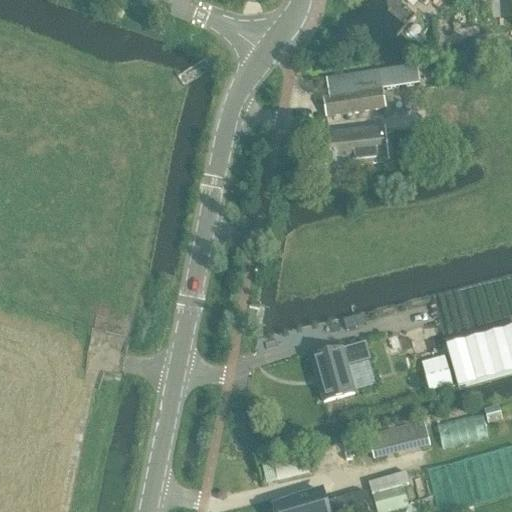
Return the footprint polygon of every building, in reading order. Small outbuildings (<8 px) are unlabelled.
[(323,99),(324,103),(326,118),(385,108),(382,90),(418,85),(417,80),(434,78),(432,64),(414,66),(327,81),(330,98),(323,99)] [(316,137),(320,171),(386,163),(382,129),(316,137)] [(352,319),(343,321),(346,332),(354,330),(352,319)] [(511,374),(511,329),(446,348),(458,389),(511,374)] [(365,345),(311,360),(324,404),(355,396),(347,369),(370,363),(365,345)] [(444,358),(421,364),(429,394),(452,388),(444,358)] [(498,407),(484,411),(488,426),(502,422),(498,407)] [(422,425),(368,437),(373,459),(427,446),(422,425)] [(304,456),(262,466),(267,486),(309,476),(304,456)] [(403,476),(367,486),(370,496),(406,486),(403,476)] [(376,511),(397,511),(409,509),(403,488),(372,497),(376,511)] [(326,511),(321,494),(306,498),(297,501),(298,503),(275,509),(275,511),(326,511)]
